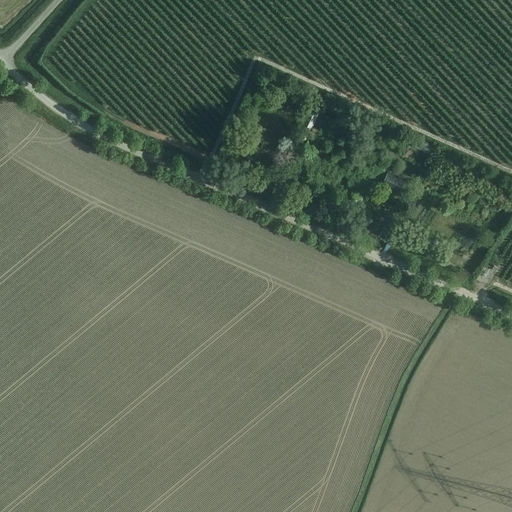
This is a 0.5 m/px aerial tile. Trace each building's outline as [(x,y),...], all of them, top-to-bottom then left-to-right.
[(303,124),(311,128),(317,116),(309,112),(303,124)] [(396,149),(401,139),(394,136),(390,146),(396,149)] [(399,190),(404,181),(387,173),(383,183),(399,190)] [(382,232),(386,233),(389,226),(373,220),(370,227),(380,231),(378,236),(380,236),(382,232)] [(475,272),(483,276),(491,264),(483,260),(475,272)]
